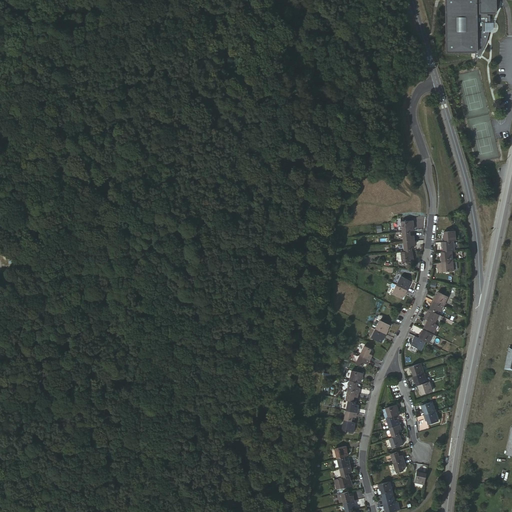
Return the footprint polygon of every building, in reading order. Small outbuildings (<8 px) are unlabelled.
[(444,0),(446,48),(475,47),(475,56),(478,54),(479,53),(481,52),(482,51),(484,48),(485,46),(486,43),(487,41),(488,38),(488,36),(488,32),(490,32),(490,25),(489,25),(488,16),(486,16),(486,14),(494,14),(494,0),(444,0)] [(411,221),(399,222),(400,233),(407,232),(410,232),(410,226),(411,226),(411,221)] [(442,236),(442,241),(452,240),(454,240),(453,230),(443,231),(443,236),(442,236)] [(407,232),(400,233),(401,243),(412,242),(411,236),(408,236),(407,232)] [(442,241),(440,241),(440,246),(442,246),(443,251),(451,250),(453,250),(452,240),(442,241)] [(412,247),(412,242),(401,243),(402,252),(410,252),(409,247),(412,247)] [(440,261),(452,260),(451,250),(443,251),(441,251),(441,256),(440,256),(440,261)] [(410,256),(410,252),(402,252),(399,253),(400,262),(412,261),(412,256),(410,256)] [(453,270),(452,260),(440,261),(441,266),(443,266),(443,271),(453,270)] [(396,286),(407,291),(409,286),(408,285),(410,282),(401,277),(396,286)] [(405,296),(407,291),(396,286),(392,295),(401,299),(403,295),(405,296)] [(432,300),(444,305),(448,297),(438,292),(436,297),(434,296),(432,300)] [(439,314),(444,305),(432,300),(430,305),(431,306),(429,310),(439,314)] [(435,323),(439,314),(429,310),(428,313),(427,313),(424,317),(427,319),(435,323)] [(433,333),(438,324),(435,323),(427,319),(425,324),(426,324),(424,329),(433,333)] [(380,320),(376,329),(387,335),(389,330),(388,329),(390,325),(380,320)] [(387,335),(376,329),(372,338),(381,343),(383,339),(384,339),(387,335)] [(433,333),(424,329),(422,333),(420,332),(418,337),(426,341),(429,342),(433,333)] [(426,341),(418,337),(416,336),(413,340),(415,341),(412,345),(422,350),(426,341)] [(365,346),(360,355),(370,360),(372,355),(370,354),(373,350),(365,346)] [(370,360),(360,355),(356,364),(363,367),(366,364),(368,365),(370,360)] [(414,376),(424,372),(421,363),(409,367),(410,371),(412,370),(414,376)] [(352,371),(350,381),(358,383),(361,383),(362,378),(363,378),(364,374),(352,371)] [(428,382),(424,372),(414,376),(413,376),(414,380),(416,380),(417,386),(418,386),(428,382)] [(358,383),(350,381),(348,390),(359,392),(360,388),(357,387),(358,383)] [(430,382),(428,382),(418,386),(420,390),(421,390),(423,394),(433,390),(430,382)] [(358,398),(359,392),(348,390),(346,399),(348,400),(354,401),(355,397),(358,398)] [(355,407),(357,402),(354,401),(348,400),(346,410),(357,412),(358,408),(355,407)] [(426,414),(436,411),(432,400),(420,404),(422,409),(424,408),(426,414)] [(385,408),(389,418),(393,417),(398,415),(397,410),(398,409),(397,404),(385,408)] [(356,418),(357,412),(346,410),(344,420),(352,421),(353,417),(356,418)] [(439,420),(436,411),(426,414),(424,415),(425,419),(427,418),(429,423),(439,420)] [(386,419),(389,429),(399,425),(397,420),(394,421),(393,417),(389,418),(386,419)] [(352,421),(344,420),(342,430),(354,432),(355,428),(354,427),(355,422),(352,421)] [(399,425),(389,429),(392,438),(400,436),(398,430),(401,430),(399,425)] [(392,438),(390,439),(392,448),(404,444),(402,439),(401,440),(400,436),(392,438)] [(336,446),(339,456),(347,454),(350,453),(349,450),(351,449),(349,442),(336,446)] [(394,463),(404,460),(402,454),(399,455),(398,452),(391,455),(394,463)] [(347,454),(339,456),(342,466),(353,464),(352,459),(349,460),(347,454)] [(405,464),(404,460),(394,463),(397,473),(404,471),(403,465),(405,464)] [(354,468),(353,464),(342,466),(345,476),(353,474),(354,474),(352,469),(354,468)] [(427,483),(429,472),(424,471),(424,470),(418,469),(416,481),(427,483)] [(345,476),(342,476),(338,477),(341,487),(357,484),(356,478),(355,478),(354,474),(353,474),(345,476)] [(383,487),(385,493),(395,491),(392,481),(380,484),(381,488),(383,487)] [(351,494),(351,490),(343,492),(343,493),(345,500),(345,501),(356,498),(355,493),(351,494)] [(383,496),(385,504),(398,500),(395,491),(385,493),(386,495),(383,496)] [(357,503),(356,498),(345,501),(348,511),(351,511),(355,509),(354,504),(357,503)] [(389,507),(390,511),(400,510),(398,500),(385,504),(386,508),(389,507)]
